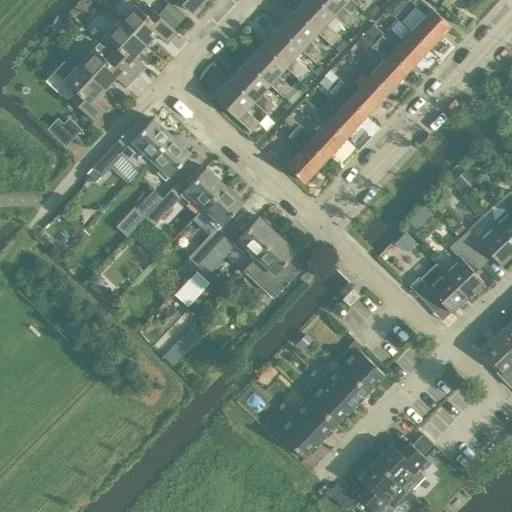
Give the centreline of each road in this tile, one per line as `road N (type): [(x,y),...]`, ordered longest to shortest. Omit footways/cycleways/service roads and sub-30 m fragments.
road 1 (residential): [(320,226),(511,22)]
road 2 (residential): [(320,226),(172,85)]
road 3 (residential): [(447,349),(323,477)]
road 4 (residential): [(447,349),(320,226)]
road 5 (residential): [(51,205),(149,96),(172,85)]
